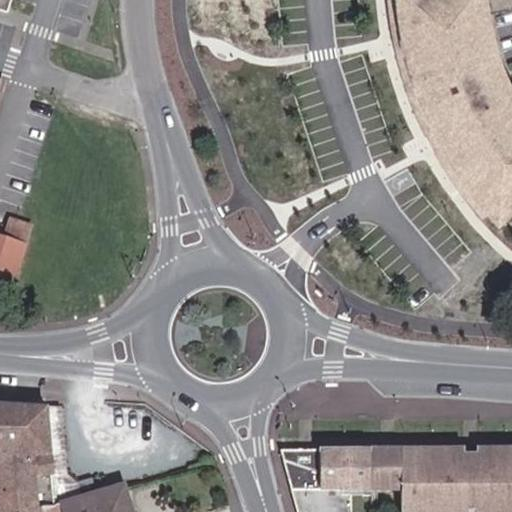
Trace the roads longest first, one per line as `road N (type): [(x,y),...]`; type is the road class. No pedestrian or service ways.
road 1 (residential): [(145,0),(156,103),(203,273)]
road 2 (tertiary): [(282,346),(511,368)]
road 3 (tertiary): [(0,349),(44,357),(154,345)]
road 4 (tertiary): [(282,346),(275,305),(262,289),(244,277),(203,273)]
